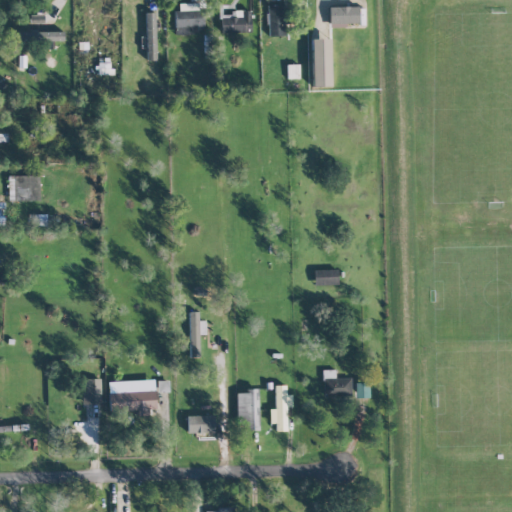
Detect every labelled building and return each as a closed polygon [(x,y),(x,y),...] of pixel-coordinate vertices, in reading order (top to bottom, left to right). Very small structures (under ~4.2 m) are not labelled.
[(175,35),(196,34),(196,3),(175,3),(175,35)] [(267,36),(284,35),(283,4),(266,5),(267,36)] [(250,32),(250,10),(230,10),(230,14),(221,15),(221,33),(250,32)] [(145,12),(146,60),(155,60),(154,12),(145,12)] [(63,41),(63,30),(17,32),(18,42),(63,41)] [(329,39),(310,39),(311,87),(330,86),(329,39)] [(298,78),(298,66),(286,66),(287,79),(298,78)] [(8,201),(38,200),(38,175),(7,176),(8,201)] [(336,285),(336,269),(313,270),(313,285),(336,285)] [(189,357),(199,357),(199,334),(205,334),(204,320),(198,320),(198,311),(188,311),(189,357)] [(350,394),(350,378),(335,378),(334,369),(322,370),(323,396),(350,394)] [(100,379),(81,379),(82,404),(100,403),(100,379)] [(107,381),(108,411),(137,411),(137,415),(155,415),(154,379),(107,381)] [(168,392),(168,381),(157,380),(156,392),(168,392)] [(368,398),(367,382),(354,382),(354,398),(368,398)] [(274,409),(269,409),(269,423),(275,423),(275,431),(286,431),(285,406),(290,406),(290,395),(285,395),(284,385),(273,385),(274,409)] [(257,390),(235,390),(236,423),(246,423),(246,431),(258,430),(257,390)] [(187,433),(213,432),(213,415),(186,416),(187,433)]
